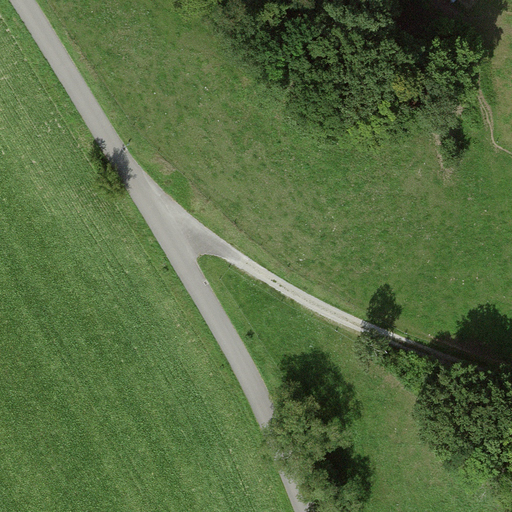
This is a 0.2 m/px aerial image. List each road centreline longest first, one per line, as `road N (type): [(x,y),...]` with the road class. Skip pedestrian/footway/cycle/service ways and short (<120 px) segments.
road 1 (unclassified): [(23,0),(186,266),(307,511)]
road 2 (track): [(137,183),(275,281),(441,364),(511,389)]
